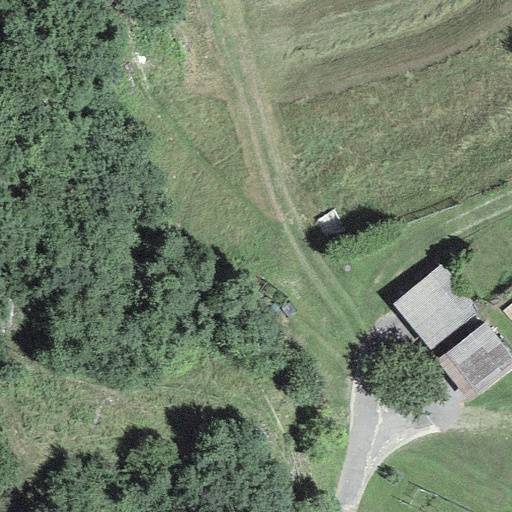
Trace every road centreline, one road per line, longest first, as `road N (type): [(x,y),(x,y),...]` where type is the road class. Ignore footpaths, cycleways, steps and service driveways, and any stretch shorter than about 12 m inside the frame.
road 1 (track): [(511,197),(423,241),(396,268),(374,329)]
road 2 (track): [(372,414),(511,410)]
